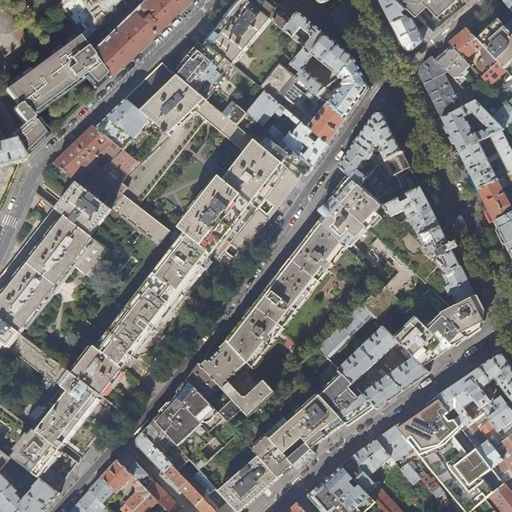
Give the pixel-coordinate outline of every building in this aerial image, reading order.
[(149,0),(92,55),(108,76),(109,78),(180,10),(190,0),(149,0)] [(235,65),(272,20),(249,0),(245,0),(208,43),(210,44),(233,64),(235,65)] [(249,0),(272,20),(285,30),(294,18),(275,2),(272,0),(249,0)] [(400,0),(381,0),(387,11),(392,21),(406,14),(403,8),(407,6),(400,0)] [(400,0),(407,6),(412,11),(416,15),(428,4),(441,18),(448,12),(463,0),(400,0)] [(62,9),(79,36),(91,29),(74,1),(62,9)] [(305,48),(287,70),(298,79),(307,87),(317,95),(318,96),(326,88),(329,86),(340,78),(356,58),(352,55),(324,33),(312,24),(299,12),(294,18),(285,30),(305,48)] [(406,14),(392,21),(397,30),(405,47),(413,48),(418,44),(433,31),(427,26),(419,29),(412,16),(411,17),(407,13),(406,14)] [(499,20),(478,40),(505,70),(511,63),(511,34),(506,27),(499,20)] [(511,77),(505,70),(478,40),(467,29),(459,36),(450,44),(453,47),(469,64),(473,61),(469,57),(477,51),(478,53),(481,50),(483,58),(485,60),(484,63),(482,65),(479,61),(476,64),(485,75),(482,77),(491,86),(504,74),(508,79),(505,81),(508,84),(506,86),(511,91),(511,98),(507,103),(511,108),(511,77)] [(97,87),(108,76),(92,55),(79,36),(5,89),(16,106),(13,109),(12,110),(12,112),(22,124),(10,135),(11,137),(23,157),(45,136),(34,120),(33,121),(31,119),(33,118),(30,114),(41,106),(85,74),(97,87)] [(233,64),(210,44),(206,48),(201,54),(199,57),(222,76),(233,64)] [(472,66),(469,64),(453,47),(436,61),(448,73),(460,85),(466,80),(464,77),(469,72),(468,70),(472,66)] [(190,67),(199,57),(201,54),(198,52),(185,67),(188,70),(190,67)] [(284,67),(291,59),(286,55),(279,64),(284,67)] [(222,76),(199,57),(190,67),(193,70),(189,75),(195,79),(190,86),(204,97),(214,86),(213,86),(222,76)] [(368,91),(368,83),(365,76),(356,58),(340,78),(345,83),(340,90),(338,89),(334,89),(329,86),(326,88),(318,96),(326,103),(347,121),(360,103),(368,91)] [(446,74),(448,73),(436,61),(433,58),(422,67),(421,67),(419,74),(436,108),(442,119),(467,107),(464,100),(460,102),(446,74)] [(284,97),(298,79),(287,70),(284,67),(279,64),(260,87),(266,92),(289,111),(294,105),(287,98),(286,99),(284,97)] [(300,178),(204,97),(190,86),(180,78),(164,65),(156,73),(127,100),(162,130),(163,129),(171,136),(127,177),(123,184),(128,188),(110,209),(111,209),(136,230),(159,247),(171,232),(139,206),(206,120),(247,152),(225,180),(220,176),(180,229),(213,255),(230,268),(244,250),(264,225),(279,205),(291,190),(300,178)] [(195,79),(189,75),(193,70),(190,67),(188,70),(183,75),(180,78),(190,86),(195,79)] [(215,88),(224,78),(222,76),(213,86),(214,86),(215,88)] [(317,95),(307,87),(303,92),(312,100),(317,95)] [(285,127),(277,120),(271,128),(269,126),(266,129),(313,169),(321,158),(329,146),(318,136),(316,138),(319,140),(316,143),(314,142),(315,139),(313,137),(315,134),(306,126),(289,111),(266,92),(248,114),(263,127),(274,114),(287,124),(291,120),(300,127),(293,134),(291,132),(289,136),(285,137),(284,136),(283,131),(282,131),(285,127)] [(162,130),(127,100),(112,114),(97,129),(123,150),(131,140),(132,141),(142,128),(155,138),(162,130)] [(459,153),(504,130),(491,117),(477,102),(467,107),(442,119),(451,136),(459,153)] [(347,121),(326,103),(306,126),(315,134),(318,136),(329,146),(338,133),(347,121)] [(504,130),(511,122),(511,108),(507,103),(491,117),(504,130)] [(392,130),(384,114),(376,114),(365,130),(355,144),(373,156),(374,155),(375,148),(376,147),(378,145),(380,145),(382,146),(383,147),(384,148),(384,150),(383,151),(382,153),(385,161),(403,152),(392,130)] [(123,150),(97,129),(95,127),(79,142),(55,165),(79,184),(110,209),(128,188),(123,184),(127,177),(131,173),(130,172),(137,161),(123,150)] [(511,173),(511,138),(504,130),(459,153),(461,157),(478,190),(511,173)] [(0,167),(23,161),(25,159),(23,157),(11,137),(0,140),(0,167)] [(370,160),(373,156),(355,144),(347,156),(339,167),(351,179),(361,188),(373,168),(370,166),(364,174),(357,169),(358,167),(360,169),(362,167),(363,167),(366,163),(367,161),(370,160)] [(407,160),(403,152),(385,161),(378,164),(376,165),(373,168),(361,188),(382,209),(392,204),(387,195),(379,199),(371,182),(381,168),(398,200),(421,188),(407,160)] [(511,173),(478,190),(486,207),(494,222),(511,212),(511,208),(503,189),(511,184),(511,173)] [(382,209),(361,188),(351,179),(345,185),(341,189),(334,197),(367,227),(378,238),(405,262),(421,245),(416,240),(412,236),(405,230),(399,224),(392,218),(382,209)] [(111,209),(110,209),(79,184),(65,202),(58,210),(90,236),(111,209)] [(426,198),(421,188),(398,200),(392,204),(382,209),(392,218),(405,211),(410,219),(431,208),(426,198)] [(367,227),(334,197),(320,214),(325,218),(321,223),(322,224),(344,246),(347,248),(367,227)] [(440,224),(431,208),(410,219),(418,233),(412,236),(416,240),(422,237),(441,227),(440,224)] [(108,250),(90,236),(58,210),(56,209),(0,279),(0,316),(22,334),(72,269),(72,268),(74,265),(88,275),(107,252),(108,250)] [(511,212),(494,222),(495,223),(510,253),(511,251),(511,212)] [(251,367),(344,246),(322,224),(321,223),(228,342),(247,363),(251,367)] [(107,325),(102,333),(80,316),(71,328),(95,347),(124,369),(125,370),(146,342),(158,326),(171,310),(194,279),(213,255),(180,229),(176,226),(171,232),(159,247),(136,230),(113,257),(107,252),(88,275),(101,286),(85,308),(107,325)] [(450,243),(441,227),(422,237),(425,242),(427,243),(430,249),(426,250),(435,259),(440,256),(443,261),(440,263),(450,272),(461,266),(450,243)] [(417,274),(405,262),(378,238),(371,245),(399,273),(385,286),(386,288),(386,287),(395,296),(417,274)] [(475,292),(461,266),(450,272),(440,263),(435,259),(426,250),(421,245),(405,262),(417,274),(431,288),(424,296),(444,316),(454,326),(466,338),(479,330),(483,310),(477,297),(475,292)] [(439,340),(430,330),(416,317),(401,332),(391,322),(406,307),(395,296),(386,287),(386,288),(375,299),(371,295),(362,304),(373,316),(377,320),(398,341),(407,350),(424,367),(428,364),(438,358),(449,350),(439,340)] [(351,337),(373,316),(362,304),(340,326),(351,337)] [(74,374),(22,334),(0,316),(0,350),(4,345),(45,376),(37,392),(58,408),(39,433),(62,451),(95,407),(103,397),(74,374)] [(439,340),(454,326),(444,316),(430,330),(439,340)] [(398,341),(377,320),(374,323),(381,330),(362,348),(376,363),(398,341)] [(351,337),(340,326),(318,347),(329,359),(351,337)] [(466,338),(454,326),(439,340),(449,350),(453,348),(456,345),(466,338)] [(228,380),(247,363),(228,342),(221,335),(211,349),(200,364),(223,389),(233,399),(242,409),(249,417),(275,393),(264,381),(247,397),(243,397),(228,380)] [(354,384),(376,363),(362,348),(355,342),(352,345),(359,351),(340,370),(343,373),(354,384)] [(117,378),(124,369),(95,347),(74,374),(103,397),(117,378)] [(430,373),(424,367),(407,350),(404,353),(409,359),(410,362),(389,376),(404,391),(418,381),(430,373)] [(489,361),(480,368),(491,382),(495,378),(510,399),(506,402),(511,410),(511,366),(507,356),(499,354),(489,361)] [(194,372),(188,380),(204,397),(206,395),(208,397),(216,391),(218,393),(223,389),(200,364),(194,372)] [(491,382),(480,368),(474,372),(466,378),(456,384),(449,389),(482,432),(488,440),(511,471),(511,410),(506,402),(491,382)] [(393,399),(404,391),(389,376),(382,369),(380,372),(386,378),(363,395),(375,407),(377,410),(393,399)] [(375,407),(363,395),(354,384),(343,373),(328,387),(322,381),(314,389),(320,396),(347,423),(349,426),(351,424),(372,410),(375,407)] [(204,397),(188,380),(182,390),(177,396),(190,410),(199,402),(206,411),(209,408),(212,410),(214,408),(204,397)] [(461,416),(456,420),(462,429),(463,429),(471,441),(482,432),(449,389),(443,394),(438,397),(450,413),(456,409),(461,416)] [(214,437),(177,396),(165,410),(154,421),(176,444),(183,452),(190,460),(199,470),(209,461),(200,451),(214,437)] [(342,426),(347,423),(320,396),(270,440),(289,460),(307,444),(312,450),(316,447),(324,439),(334,432),(342,426)] [(450,413),(438,397),(397,426),(413,447),(413,448),(421,457),(435,451),(478,506),(486,499),(495,492),(484,477),(493,470),(477,449),(469,455),(466,458),(448,434),(451,431),(455,436),(462,429),(456,420),(450,413)] [(228,423),(242,409),(233,399),(219,413),(228,423)] [(36,431),(0,404),(0,420),(11,429),(0,442),(0,450),(12,460),(13,458),(14,459),(18,454),(16,451),(29,434),(32,436),(36,431)] [(239,435),(228,423),(219,413),(217,411),(209,418),(214,423),(207,428),(225,447),(239,435)] [(148,427),(143,433),(169,461),(172,459),(167,454),(168,452),(165,449),(170,445),(173,447),(176,444),(154,421),(148,427)] [(388,433),(377,440),(396,462),(402,457),(408,452),(410,454),(413,452),(411,450),(413,448),(413,447),(397,426),(388,433)] [(459,433),(463,429),(462,429),(455,436),(451,431),(448,434),(466,458),(469,455),(455,437),(457,435),(471,453),(475,450),(461,432),(459,433)] [(70,457),(62,451),(39,433),(36,431),(32,436),(29,434),(16,451),(18,454),(14,459),(41,480),(56,492),(60,486),(65,480),(58,474),(70,457)] [(169,461),(143,433),(138,439),(138,445),(151,459),(165,473),(174,466),(171,463),(169,461)] [(253,450),(259,457),(279,478),(291,469),(294,466),(289,460),(270,440),(268,437),(253,450)] [(361,451),(353,457),(371,477),(388,460),(393,465),(396,463),(396,462),(377,440),(370,445),(361,451)] [(511,471),(488,440),(477,449),(493,470),(505,484),(511,478),(511,471)] [(316,453),(312,450),(307,444),(289,460),(294,466),(298,469),(301,467),(316,453)] [(0,471),(12,460),(0,450),(0,471)] [(183,452),(171,463),(174,466),(178,471),(190,460),(183,452)] [(144,469),(130,455),(124,454),(119,460),(152,494),(159,501),(169,511),(184,511),(174,501),(163,489),(144,469)] [(265,491),(279,478),(259,457),(219,492),(237,511),(241,511),(243,511),(265,491)] [(347,461),(341,465),(343,467),(375,502),(384,511),(402,511),(371,477),(353,457),(347,461)] [(407,464),(402,457),(396,462),(396,463),(401,469),(407,464)] [(135,511),(152,494),(119,460),(110,469),(103,477),(119,493),(131,480),(133,485),(136,488),(137,494),(126,503),(125,502),(123,505),(125,507),(122,509),(124,511),(135,511)] [(237,511),(219,492),(199,470),(190,460),(178,471),(189,482),(204,498),(208,503),(217,496),(226,505),(218,511),(237,511)] [(401,469),(413,484),(421,478),(418,474),(417,473),(416,473),(413,470),(408,463),(407,464),(401,469)] [(189,482),(178,471),(174,466),(165,473),(169,478),(180,490),(189,482)] [(375,502),(343,467),(337,471),(329,479),(325,482),(351,511),(362,511),(361,511),(365,507),(366,509),(375,502)] [(430,479),(423,470),(418,474),(421,478),(429,487),(432,484),(429,480),(430,479)] [(19,492),(0,471),(0,507),(4,511),(43,511),(49,506),(60,495),(56,492),(41,480),(34,488),(35,489),(24,501),(18,494),(19,492)] [(119,493),(103,477),(96,484),(91,490),(107,506),(119,493)] [(429,487),(443,504),(446,501),(441,494),(444,491),(433,477),(430,479),(429,480),(432,484),(429,487)] [(511,511),(511,478),(505,484),(495,492),(486,499),(495,511),(511,511)] [(204,498),(189,482),(180,490),(185,495),(195,506),(204,498)] [(351,511),(325,482),(319,487),(318,487),(309,495),(309,496),(322,511),(351,511)] [(101,511),(107,506),(91,490),(84,497),(79,503),(87,511),(101,511)] [(135,511),(148,511),(159,501),(152,494),(135,511)] [(216,511),(208,503),(204,498),(195,506),(200,511),(216,511)] [(87,511),(79,503),(72,511),(70,511),(87,511)] [(291,510),(288,511),(305,511),(298,503),(291,510)]
